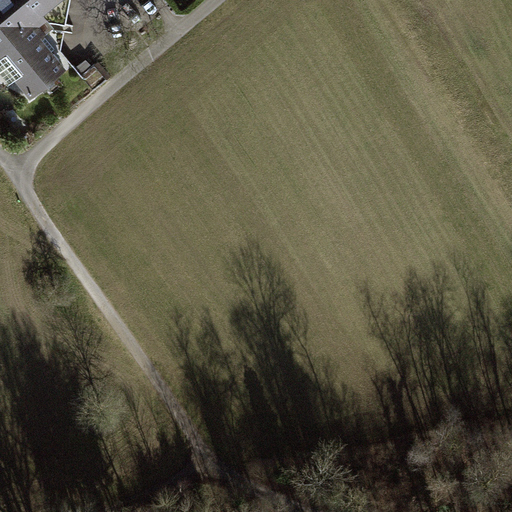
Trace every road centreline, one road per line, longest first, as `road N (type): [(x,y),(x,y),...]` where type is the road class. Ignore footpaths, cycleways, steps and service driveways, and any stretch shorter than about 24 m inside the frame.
road 1 (track): [(293,511),(216,466),(16,173)]
road 2 (track): [(16,173),(173,35)]
